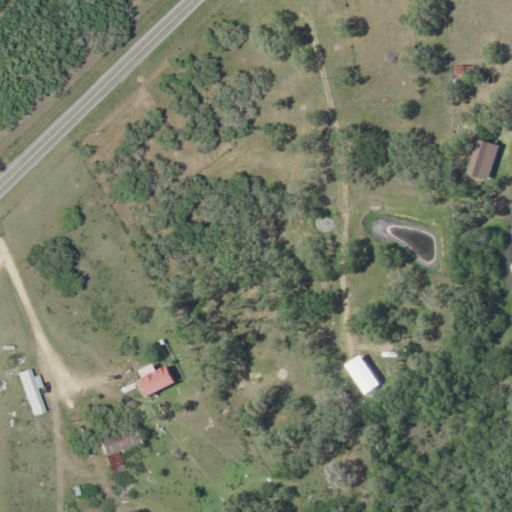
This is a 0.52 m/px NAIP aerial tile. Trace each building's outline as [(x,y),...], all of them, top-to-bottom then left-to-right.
[(475,64),(453,64),(453,77),(475,77),(475,64)] [(187,144),(163,107),(155,112),(179,150),(187,144)] [(356,349),(393,363),(400,345),(363,331),(356,349)] [(43,411),(35,389),(40,387),(36,375),(31,377),(28,369),(18,372),(33,415),(43,411)] [(96,439),(139,424),(145,444),(117,454),(123,470),(108,475),(96,439)]
